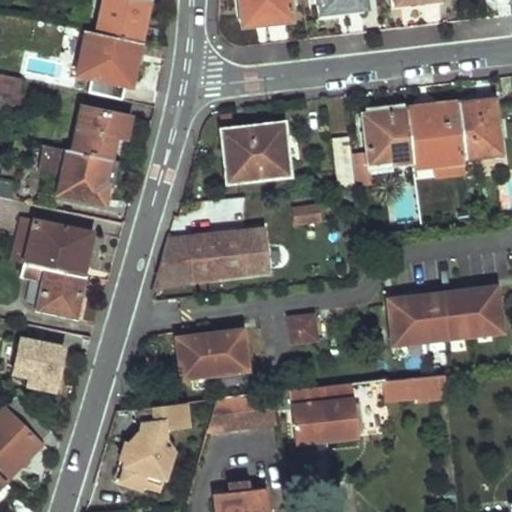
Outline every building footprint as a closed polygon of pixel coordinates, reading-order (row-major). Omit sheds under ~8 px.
[(148,0),(101,0),(95,29),(140,39),(148,0)] [(246,3),(241,3),(243,20),(244,22),(245,24),(246,25),(250,29),(296,25),(292,0),(245,0),(246,2),(246,3)] [(364,0),(319,0),(322,13),(366,7),(364,0)] [(76,70),(131,82),(140,39),(95,29),(86,26),(76,70)] [(28,58),(2,52),(0,63),(0,67),(24,73),(28,58)] [(26,88),(20,87),(24,73),(0,67),(0,102),(22,107),(26,88)] [(502,151),(495,95),(458,99),(465,155),(465,156),(502,151)] [(409,106),(416,160),(435,158),(465,155),(458,99),(409,106)] [(130,115),(81,104),(70,147),(108,156),(111,157),(116,136),(125,138),(130,115)] [(394,159),(395,161),(416,160),(409,106),(363,110),(369,149),(353,150),(358,184),(373,182),(371,162),(394,159)] [(290,172),(284,120),(249,124),(251,133),(222,136),(227,179),(290,172)] [(251,133),(249,124),(222,128),(222,136),(251,133)] [(125,138),(116,136),(111,157),(118,159),(121,159),(125,138)] [(340,187),(355,186),(349,136),(333,138),(340,187)] [(56,189),(107,202),(112,182),(102,179),(108,156),(70,147),(43,141),(38,160),(48,162),(49,158),(62,161),(56,189)] [(465,156),(465,155),(435,158),(437,173),(467,170),(465,156)] [(102,179),(112,182),(118,159),(111,157),(108,156),(102,179)] [(19,165),(0,161),(0,191),(11,194),(19,165)] [(294,207),(295,223),(321,221),(319,205),(294,207)] [(23,211),(13,256),(23,259),(34,213),(23,211)] [(93,227),(34,213),(23,259),(46,264),(83,273),(93,227)] [(190,280),(271,270),(265,226),(187,234),(190,280)] [(190,280),(187,234),(168,236),(152,285),(190,280)] [(46,264),(23,259),(20,273),(43,278),(36,306),(73,316),(83,273),(46,264)] [(504,323),(498,283),(465,288),(466,293),(445,296),(445,291),(422,294),(422,299),(391,303),(396,343),(430,339),(429,334),(449,331),(449,336),(473,333),(472,328),(504,323)] [(465,288),(445,291),(445,296),(466,293),(465,288)] [(390,298),(391,303),(422,299),(422,294),(390,298)] [(295,343),(319,339),(316,314),(292,318),(295,343)] [(504,328),(504,323),(472,328),(473,333),(504,328)] [(245,331),(179,340),(185,379),(250,370),(245,331)] [(449,331),(429,334),(430,339),(449,336),(449,331)] [(62,344),(18,335),(17,339),(10,337),(3,361),(15,363),(14,371),(32,374),(30,382),(52,386),(62,344)] [(446,372),(384,379),(387,399),(419,395),(419,399),(449,396),(446,372)] [(297,441),(360,434),(354,383),(290,391),(297,441)] [(16,393),(0,409),(0,472),(5,478),(52,427),(16,393)] [(274,393),(218,399),(209,431),(278,422),(274,393)] [(166,430),(188,427),(187,403),(117,411),(109,436),(129,443),(123,466),(128,467),(123,480),(147,488),(152,473),(168,478),(177,450),(167,442),(166,430)] [(168,478),(152,473),(148,487),(163,491),(168,478)] [(248,477),(230,480),(231,491),(249,489),(248,477)] [(231,491),(215,493),(217,511),(269,511),(266,487),(249,489),(231,491)]
